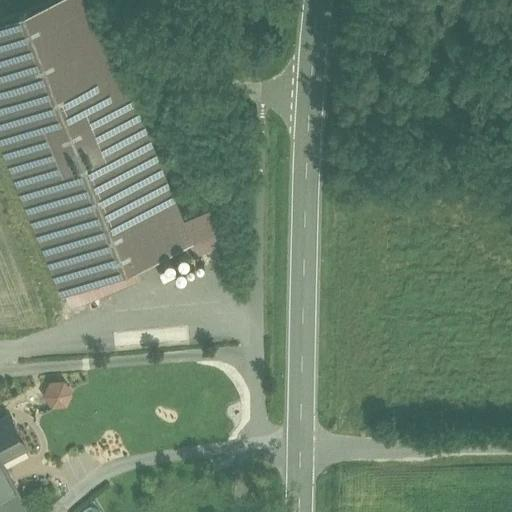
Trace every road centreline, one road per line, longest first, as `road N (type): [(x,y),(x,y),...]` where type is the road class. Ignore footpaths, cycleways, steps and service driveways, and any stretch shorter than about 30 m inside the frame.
road 1 (secondary): [(300,442),(310,91)]
road 2 (unclassified): [(300,442),(511,442)]
road 3 (unclassified): [(310,91),(203,72),(166,37),(149,0)]
